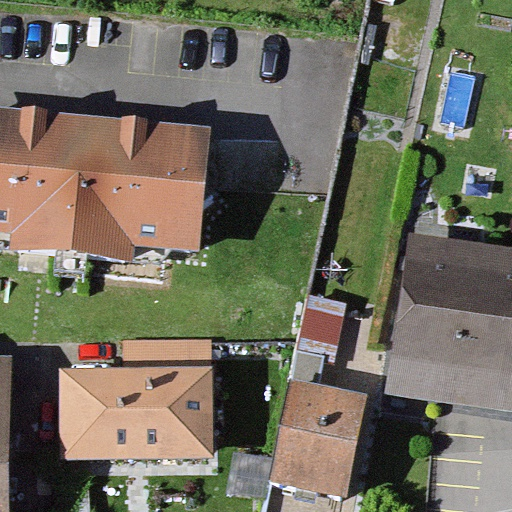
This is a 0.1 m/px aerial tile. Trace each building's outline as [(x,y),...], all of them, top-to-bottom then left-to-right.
[(213,145),(0,124),(0,239),(202,259),(213,145)] [(511,264),(423,250),(399,392),(511,410),(511,264)] [(0,511),(16,511),(16,377),(0,377),(0,511)] [(222,467),(222,381),(75,382),(76,468),(222,467)] [(373,411),(299,396),(280,490),(355,504),(373,411)]
